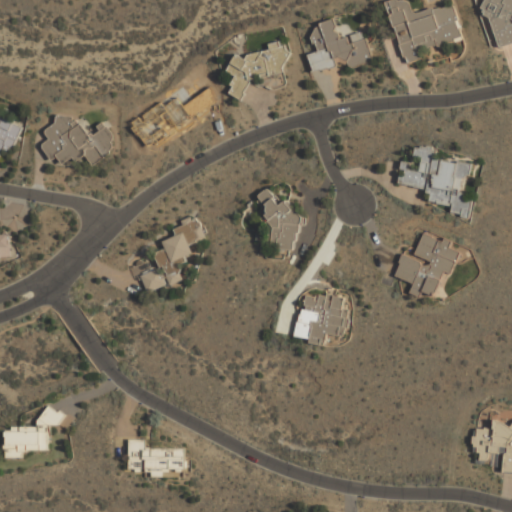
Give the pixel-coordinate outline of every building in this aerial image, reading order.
[(464,38),(455,3),(414,14),(410,0),(395,0),(389,2),(405,63),(423,59),(421,50),(464,38)] [(500,48),(511,43),(511,0),(484,0),(482,5),(486,17),(488,18),(500,48)] [(314,72),(338,65),(336,61),(348,58),(350,67),(373,61),(366,32),(341,38),(336,20),(313,26),(320,51),(309,54),(314,72)] [(289,68),(282,41),(271,44),(272,49),(228,60),(238,97),(248,95),(244,80),(289,68)] [(111,153),(109,151),(111,149),(113,147),(112,144),(111,142),(112,140),(113,138),(114,136),(113,134),(107,125),(106,126),(103,122),(97,126),(100,130),(93,135),(92,133),(90,135),(81,123),(80,124),(77,120),(72,122),(73,117),(57,115),(56,123),(45,130),(51,139),(42,145),(51,161),(57,156),(63,164),(73,157),(76,161),(85,155),(93,166),(111,153)] [(0,116),(0,159),(5,147),(14,150),(24,126),(0,116)] [(471,164),(437,158),(438,149),(419,146),(415,166),(403,163),(399,185),(431,190),(430,200),(453,204),(451,214),(471,217),(474,199),(465,198),(471,164)] [(295,250),(299,212),(286,211),(287,204),(275,203),(276,191),(263,190),(259,223),(273,224),(271,247),(295,250)] [(147,293),(185,278),(178,260),(194,254),(190,243),(205,237),(199,220),(195,222),(193,217),(182,221),(184,225),(175,229),(177,236),(163,241),(167,250),(157,253),(162,268),(153,272),(149,261),(137,266),(147,293)] [(455,243),(425,232),(414,258),(404,254),(395,277),(416,285),(414,290),(440,300),(459,251),(453,248),(455,243)] [(0,260),(10,260),(10,234),(0,234),(0,260)] [(301,295),(301,340),(326,340),(326,335),(350,335),(350,309),(345,309),(345,295),(301,295)] [(50,451),(50,426),(63,426),(63,410),(42,410),(42,428),(6,428),(6,458),(24,458),(24,451),(50,451)] [(511,425),(496,420),(492,431),(486,428),(481,440),(492,444),(490,450),(506,456),(502,468),(511,472),(511,425)] [(130,469),(186,469),(186,449),(148,449),(148,440),(130,440),(130,469)]
